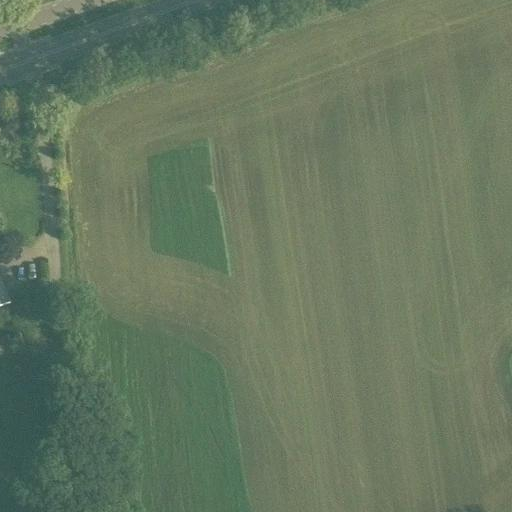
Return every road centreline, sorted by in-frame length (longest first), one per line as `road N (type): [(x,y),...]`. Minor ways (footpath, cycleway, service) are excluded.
road 1 (unclassified): [(74,511),(42,138)]
road 2 (secondary): [(30,60),(198,0)]
